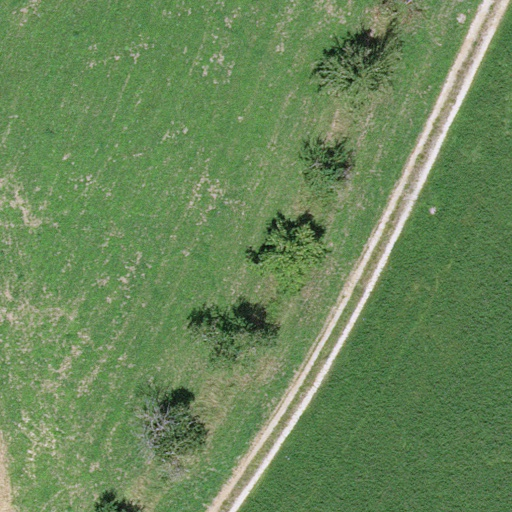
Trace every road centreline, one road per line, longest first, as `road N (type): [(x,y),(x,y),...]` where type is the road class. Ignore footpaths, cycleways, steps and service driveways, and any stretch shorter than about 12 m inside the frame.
road 1 (track): [(495,0),(329,347),(214,511)]
road 2 (track): [(443,0),(299,294),(301,379)]
